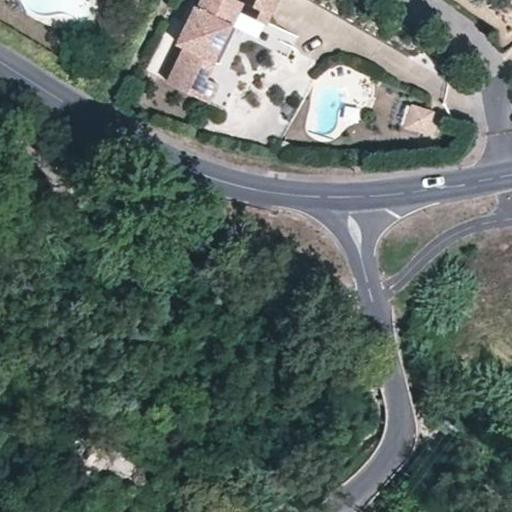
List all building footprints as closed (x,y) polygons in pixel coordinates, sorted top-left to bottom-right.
[(245,4),(273,17),(280,0),(204,0),(201,9),(197,7),(179,45),(187,49),(170,84),(211,104),(219,87),(209,81),(205,79),(212,63),(217,64),(235,26),(242,11),(245,4)] [(269,24),(273,17),(245,4),(242,11),(269,24)] [(239,29),(235,26),(217,64),(220,67),(239,29)] [(205,79),(209,81),(217,64),(212,63),(205,79)] [(424,132),(429,109),(416,106),(411,127),(424,132)] [(437,111),(429,109),(424,132),(432,134),(437,111)]
